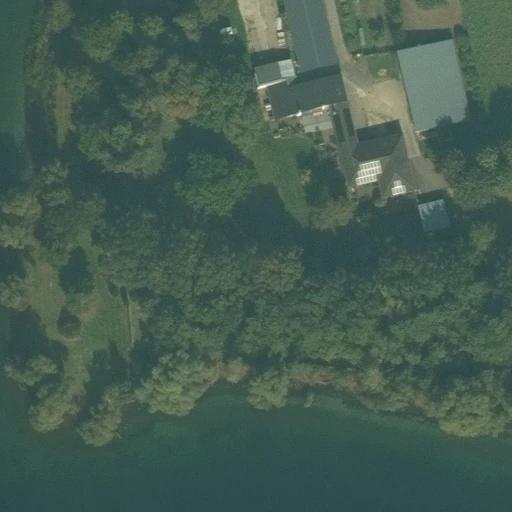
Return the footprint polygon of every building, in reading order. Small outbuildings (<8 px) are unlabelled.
[(282,0),(301,81),(303,88),(339,80),(320,0),(282,0)] [(396,55),(415,135),(432,131),(469,122),(451,43),(396,55)] [(291,63),(252,71),(256,91),(267,89),(295,82),(291,63)] [(339,80),(303,88),(309,114),(329,109),(345,105),(339,80)] [(267,89),(269,96),(303,88),(301,81),(295,82),(267,89)] [(275,122),(309,114),(303,88),(269,96),(275,122)] [(329,109),(331,117),(347,113),(345,105),(329,109)] [(378,183),(382,200),(414,193),(407,162),(403,163),(397,139),(356,148),(348,113),(347,113),(331,117),(348,191),(378,183)] [(401,138),(397,139),(403,163),(407,162),(401,138)] [(418,209),(424,234),(447,229),(441,203),(418,209)]
